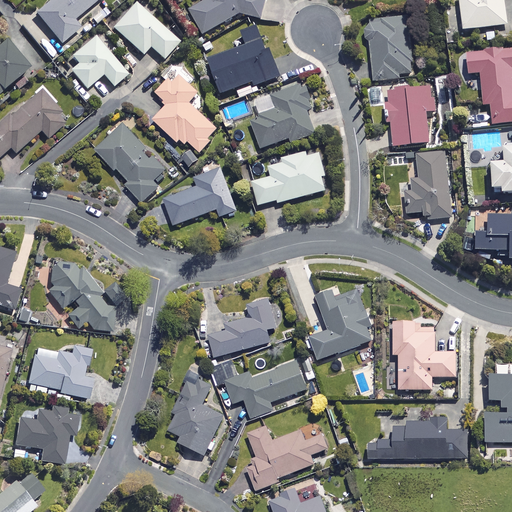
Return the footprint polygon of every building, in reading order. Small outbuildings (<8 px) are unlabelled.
[(96,0),(51,0),(34,14),(60,44),(79,28),(73,21),(96,0)] [(205,0),(188,9),(203,36),(243,15),(260,19),(264,0),(205,0)] [(457,0),(462,31),(506,25),(502,0),(457,0)] [(167,34),(134,3),(112,28),(142,55),(149,48),(163,60),(182,39),(171,29),(167,34)] [(412,75),(410,19),(373,21),(365,31),(365,42),(369,42),(371,77),(412,75)] [(265,52),(255,27),(239,33),(244,46),(207,60),(220,95),(251,83),(253,87),(278,78),(268,51),(265,52)] [(126,75),(93,37),(70,56),(77,65),(69,71),(85,90),(102,75),(112,87),(126,75)] [(0,92),(27,69),(3,42),(0,44),(0,92)] [(511,66),(511,49),(464,55),(467,75),(478,74),(482,106),(489,105),(491,125),(511,122),(511,77),(511,67),(511,66)] [(188,86),(194,81),(173,62),(159,77),(165,83),(154,94),(166,105),(152,121),(177,143),(182,138),(199,154),(219,132),(197,112),(206,102),(188,86)] [(311,109),(302,85),(271,97),(275,109),(258,115),(259,120),(250,123),(260,150),(289,139),(290,143),(314,134),(305,111),(311,109)] [(435,88),(384,92),(386,123),(390,123),(392,147),(428,144),(426,113),(436,113),(435,88)] [(53,105),(41,90),(0,121),(0,156),(9,149),(13,153),(40,132),(45,139),(65,123),(52,106),(53,105)] [(144,148),(122,125),(94,151),(113,171),(116,169),(128,182),(124,186),(141,204),(157,189),(152,182),(163,172),(142,150),(144,148)] [(511,146),(501,147),(502,163),(488,164),(489,189),(499,188),(499,193),(511,192),(511,146)] [(324,176),(317,152),(267,166),(270,178),(251,183),(258,206),(277,201),(277,204),(324,191),(320,177),(324,176)] [(451,219),(448,153),(416,155),(418,191),(403,192),(404,214),(423,213),(424,221),(451,219)] [(236,212),(220,168),(193,178),(196,187),(162,199),(172,226),(216,210),(219,218),(236,212)] [(511,216),(487,216),(486,233),(474,233),(474,251),(507,252),(507,260),(511,260),(511,216)] [(13,253),(0,248),(0,306),(13,311),(19,290),(3,285),(13,253)] [(112,333),(113,318),(95,295),(99,291),(78,263),(52,263),(51,284),(53,287),(45,293),(75,332),(86,324),(94,333),(112,333)] [(113,284),(101,293),(113,310),(126,300),(113,284)] [(370,325),(357,289),(332,298),(330,291),(314,297),(326,331),(308,338),(316,361),(370,342),(365,327),(370,325)] [(275,328),(268,300),(246,305),(250,318),(224,325),(226,330),(208,335),(214,358),(269,344),(266,331),(275,328)] [(419,322),(391,323),(392,355),(397,355),(397,391),(431,390),(431,378),(456,377),(455,353),(434,353),(433,329),(419,329),(419,322)] [(18,338),(0,333),(0,389),(11,349),(14,350),(18,338)] [(89,351),(71,346),(69,357),(35,349),(27,383),(59,391),(58,393),(86,400),(91,378),(83,376),(89,351)] [(306,389),(296,362),(251,379),(249,373),(237,378),(231,362),(212,370),(218,385),(224,383),(233,405),(243,401),(251,420),(272,412),(269,404),(306,389)] [(511,364),(495,366),(495,375),(487,376),(489,401),(501,401),(502,413),(483,414),(484,444),(511,442),(511,364)] [(212,383),(188,373),(165,431),(181,437),(177,445),(204,456),(222,414),(202,406),(212,383)] [(51,408),(50,413),(37,411),(35,421),(20,419),(15,445),(42,451),(41,460),(62,464),(67,435),(73,436),(77,413),(51,408)] [(446,418),(429,418),(429,421),(405,422),(405,427),(391,427),(391,442),(367,442),(367,459),(468,459),(467,431),(447,431),(446,418)] [(247,434),(256,457),(250,459),(252,466),(246,468),(255,491),(277,483),(276,479),(313,465),(309,456),(327,449),(321,435),(303,441),(299,431),(271,442),(266,427),(247,434)] [(42,492),(27,474),(17,482),(15,480),(0,493),(0,511),(27,511),(35,506),(31,501),(42,492)] [(300,504),(294,489),(268,499),(272,511),(325,511),(319,496),(300,504)]
